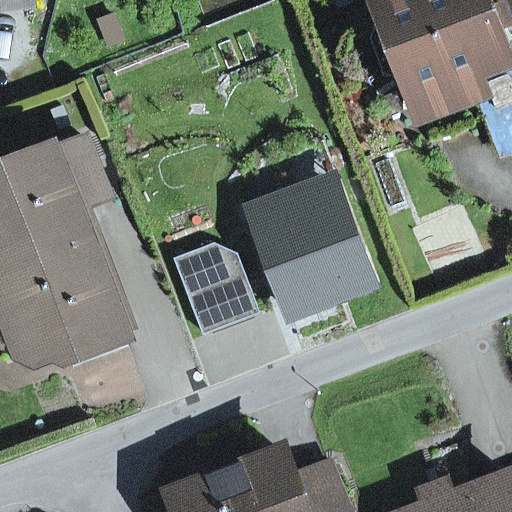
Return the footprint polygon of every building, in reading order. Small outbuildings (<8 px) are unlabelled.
[(232,6),(229,0),(197,0),(205,17),(232,6)] [(386,0),(380,2),(388,23),(380,39),(391,68),(408,76),(416,96),(472,75),(483,103),(500,150),(511,145),(511,68),(486,0),(386,0)] [(426,124),(483,103),(472,75),(416,96),(426,124)] [(0,275),(89,242),(77,209),(110,197),(88,141),(0,174),(0,275)] [(299,213),(343,196),(337,179),(293,196),(299,213)] [(375,281),(343,196),(299,213),(293,196),(252,211),(290,313),(375,281)] [(68,357),(125,336),(89,242),(0,275),(0,290),(23,353),(37,359),(55,351),(68,357)] [(185,284),(241,262),(238,255),(216,245),(176,260),(185,284)] [(185,284),(204,335),(260,314),(241,262),(185,284)] [(0,332),(4,344),(23,353),(0,290),(0,332)] [(177,495),(183,511),(306,511),(293,475),(285,454),(264,462),(177,495)] [(306,511),(349,511),(330,462),(293,475),(306,511)] [(511,511),(511,479),(487,488),(484,495),(474,499),(467,496),(454,501),(451,508),(439,511),(435,511),(430,510),(425,511),(511,511)] [(439,511),(451,508),(454,501),(448,487),(425,496),(430,510),(435,511),(439,511)]
